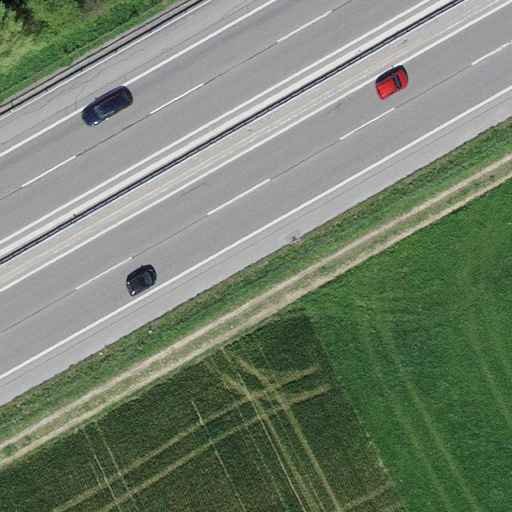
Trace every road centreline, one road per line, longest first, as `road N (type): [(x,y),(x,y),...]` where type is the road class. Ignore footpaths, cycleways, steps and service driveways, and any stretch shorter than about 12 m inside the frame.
road 1 (track): [(0,454),(511,163)]
road 2 (motorway): [(0,331),(511,40)]
road 3 (motorway): [(350,0),(0,197)]
